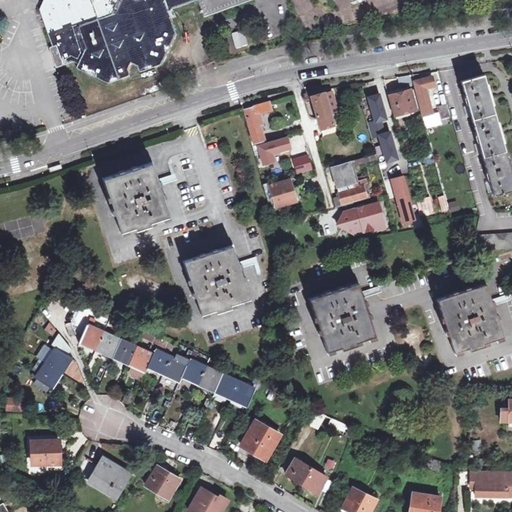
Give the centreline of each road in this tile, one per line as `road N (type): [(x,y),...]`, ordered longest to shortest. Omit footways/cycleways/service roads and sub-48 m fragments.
road 1 (tertiary): [(0,167),(259,83),(511,37)]
road 2 (residential): [(296,511),(232,473),(105,418)]
